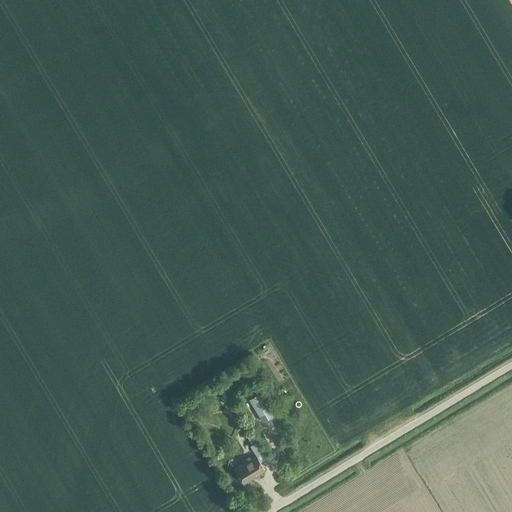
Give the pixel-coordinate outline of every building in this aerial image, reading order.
[(267,346),(258,352),(261,356),(270,351),(267,346)] [(262,398),(259,393),(249,399),(259,415),(269,409),(267,407),(262,398)] [(266,396),(262,398),(267,407),(271,404),(266,396)] [(230,397),(226,406),(235,410),(238,404),(235,403),(237,400),(230,397)] [(255,433),(249,437),(260,453),(265,450),(255,433)] [(243,482),(264,469),(256,455),(250,459),(249,457),(242,461),(244,463),(235,468),(243,482)]
